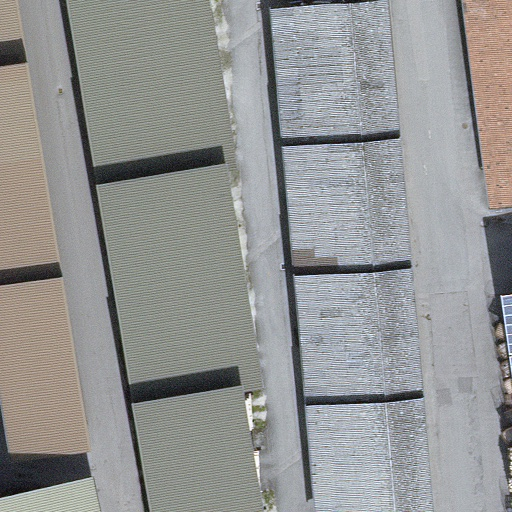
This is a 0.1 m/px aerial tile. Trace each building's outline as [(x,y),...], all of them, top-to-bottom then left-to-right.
[(7,0),(0,0),(0,461),(0,464),(81,452),(7,0)] [(251,511),(161,0),(53,0),(143,511),(251,511)] [(511,0),(458,0),(487,221),(511,217),(511,0)] [(415,511),(369,16),(262,26),(307,511),(415,511)] [(511,308),(497,310),(507,422),(511,421),(511,308)] [(68,511),(64,496),(0,510),(0,511),(68,511)]
